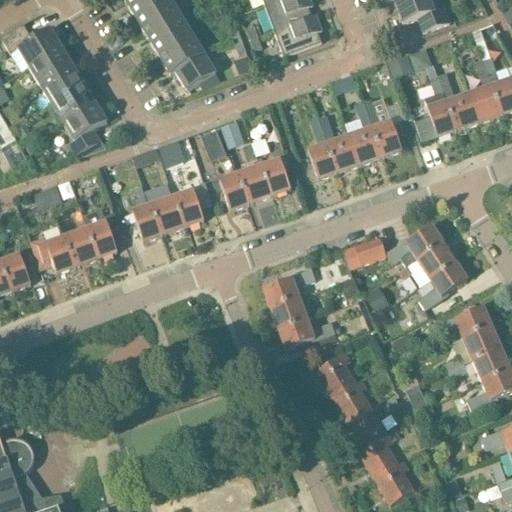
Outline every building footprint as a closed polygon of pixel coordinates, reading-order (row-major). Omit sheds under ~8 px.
[(163,0),(135,0),(131,3),(125,6),(133,18),(163,0)] [(163,0),(133,18),(141,31),(175,10),(168,0),(163,0)] [(294,0),(261,0),(265,11),(294,0)] [(275,36),(316,21),(316,20),(312,21),(309,13),(313,11),(308,0),(294,0),(265,11),(275,36)] [(392,0),(396,8),(417,0),(392,0)] [(435,17),(428,0),(417,0),(396,8),(403,29),(418,24),(424,38),(450,28),(444,13),(435,17)] [(141,31),(148,43),(182,23),(175,10),(141,31)] [(511,12),(503,17),(510,29),(511,27),(511,12)] [(275,36),(284,61),(322,47),(318,37),(322,36),(316,21),(275,36)] [(148,43),(156,56),(190,35),(182,23),(148,43)] [(23,28),(0,41),(11,59),(18,54),(29,72),(62,52),(50,33),(33,44),(23,28)] [(254,29),(246,32),(250,43),(258,41),(254,29)] [(238,34),(230,37),(231,38),(235,49),(243,46),(239,36),(238,34)] [(156,56),(163,68),(197,48),(190,35),(156,56)] [(472,35),(461,39),(464,47),(464,48),(475,44),(472,35)] [(258,41),(250,43),(254,55),(262,52),(258,41)] [(243,46),(235,49),(238,58),(246,56),(243,46)] [(171,81),(176,78),(205,60),(197,48),(163,68),(171,81)] [(73,71),(62,52),(30,72),(41,91),(73,71)] [(205,60),(176,78),(184,91),(186,91),(188,95),(216,78),(205,60)] [(407,60),(388,67),(393,80),(412,73),(407,60)] [(492,62),(484,65),(503,119),(511,115),(511,86),(511,84),(501,88),(492,62)] [(481,127),(503,119),(484,65),(475,68),(484,93),(471,98),(481,127)] [(435,101),(424,105),(429,118),(437,142),(457,135),(438,81),(437,82),(433,70),(426,73),(430,84),(435,101)] [(41,91),(52,109),(85,89),(73,71),(41,91)] [(457,135),(481,127),(471,98),(455,104),(446,78),(438,81),(457,135)] [(352,80),(343,83),(347,95),(357,92),(352,80)] [(52,109),(63,128),(96,108),(85,89),(52,109)] [(2,91),(0,92),(0,106),(1,109),(10,104),(2,91)] [(371,103),(363,106),(372,133),(382,162),(402,155),(393,130),(392,126),(390,127),(381,130),(378,121),(371,103)] [(360,124),(345,129),(350,141),(360,170),(382,162),(372,133),(363,106),(355,108),(360,124)] [(401,107),(387,112),(392,126),(393,130),(407,125),(401,107)] [(96,108),(63,128),(74,146),(69,149),(76,160),(84,157),(85,161),(105,154),(94,135),(107,127),(96,108)] [(16,113),(7,119),(15,132),(24,126),(16,113)] [(0,150),(2,153),(16,145),(0,117),(0,150)] [(337,178),(360,170),(350,141),(336,146),(327,121),(318,124),(337,178)] [(318,124),(310,127),(318,152),(308,156),(318,185),(337,178),(318,124)] [(236,126),(222,131),(228,145),(241,141),(236,126)] [(25,127),(16,132),(23,144),(32,138),(25,127)] [(217,135),(201,141),(211,167),(227,160),(217,135)] [(265,142),(251,147),(256,160),(269,155),(265,142)] [(32,146),(26,150),(31,157),(37,154),(32,146)] [(176,146),(160,152),(166,169),(167,172),(184,166),(176,146)] [(271,201),(291,194),(281,165),(261,173),(271,201)] [(246,210),(271,201),(261,173),(236,181),(246,210)] [(236,181),(220,187),(230,216),(246,210),(236,181)] [(34,200),(38,214),(61,205),(56,192),(34,200)] [(194,197),(173,204),(184,232),(204,225),(201,217),(200,214),(197,205),(194,197)] [(142,215),(133,218),(143,247),(161,240),(151,212),(145,198),(137,201),(142,215)] [(161,240),(184,232),(173,204),(151,212),(161,240)] [(89,234),(88,235),(99,263),(117,257),(110,235),(107,228),(89,234)] [(405,246),(387,258),(394,269),(401,265),(406,271),(415,265),(441,247),(431,231),(406,248),(405,246)] [(88,235),(64,243),(75,272),(99,263),(88,235)] [(45,250),(34,255),(39,270),(51,265),(53,270),(56,279),(75,272),(64,243),(45,250)] [(353,252),(343,256),(350,275),(360,272),(387,262),(380,243),(353,252)] [(415,265),(406,271),(419,291),(428,285),(455,267),(441,247),(415,265)] [(11,296),(31,289),(20,260),(0,268),(11,296)] [(434,294),(418,305),(424,314),(425,314),(449,299),(448,297),(466,284),(455,267),(428,285),(434,293),(434,294)] [(0,300),(11,296),(0,268),(0,300)] [(290,284),(263,294),(270,314),(300,303),(296,293),(316,286),(312,274),(290,282),(291,284),(290,284)] [(340,287),(346,304),(360,299),(354,282),(340,287)] [(380,290),(364,301),(376,319),(392,308),(380,290)] [(307,323),(300,303),(270,314),(277,334),(307,323)] [(454,322),(434,331),(438,342),(459,333),(459,334),(464,345),(493,332),(484,312),(455,324),(454,322)] [(330,326),(311,333),(307,323),(277,334),(285,354),(312,344),(313,345),(318,343),(322,353),(338,348),(334,338),(330,326)] [(493,332),(464,345),(473,365),(502,353),(493,332)] [(406,339),(391,347),(396,356),(412,349),(406,339)] [(376,348),(373,340),(363,345),(366,352),(376,348)] [(356,356),(366,352),(363,345),(353,349),(356,356)] [(346,360),(352,358),(356,356),(353,349),(343,353),(346,360)] [(346,360),(343,353),(333,357),(336,365),(346,360)] [(502,353),(473,365),(481,386),(510,373),(502,353)] [(310,376),(322,403),(363,385),(352,358),(346,360),(336,365),(310,376)] [(464,369),(461,361),(445,368),(448,376),(464,369)] [(373,372),(377,380),(388,375),(384,367),(373,372)] [(464,369),(448,376),(452,384),(468,377),(464,369)] [(486,397),(467,405),(471,415),(492,406),(491,406),(511,396),(511,376),(510,373),(481,386),(486,397)] [(392,383),(388,375),(377,380),(380,388),(392,383)] [(322,403),(332,429),(374,411),(363,385),(322,403)] [(422,400),(411,405),(416,416),(427,411),(422,400)] [(385,437),(374,411),(332,429),(343,454),(385,437)] [(400,431),(411,426),(407,418),(396,423),(400,431)] [(403,439),(414,434),(411,426),(400,431),(403,439)] [(511,434),(501,438),(500,436),(479,444),(483,455),(502,448),(507,459),(511,457),(511,434)] [(354,481),(396,464),(385,437),(343,454),(354,481)] [(0,511),(65,511),(61,499),(42,502),(34,505),(25,480),(26,479),(27,478),(28,478),(30,475),(32,472),(34,468),(35,465),(35,461),(34,457),(31,453),(28,449),(24,446),(19,445),(14,445),(8,446),(3,447),(1,448),(0,444),(0,511)] [(500,467),(492,471),(498,487),(506,484),(500,467)] [(456,484),(445,488),(451,503),(463,499),(456,484)] [(511,491),(498,497),(503,508),(511,504),(511,491)] [(467,511),(463,501),(452,505),(454,511),(467,511)]
